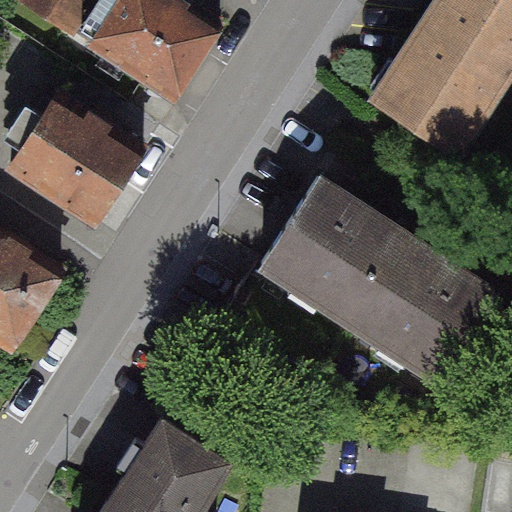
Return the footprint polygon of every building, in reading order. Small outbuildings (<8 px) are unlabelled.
[(78,38),(102,0),(18,0),(78,38)] [(166,103),(215,23),(176,0),(113,0),(82,51),(166,103)] [(511,83),(511,15),(487,0),(429,0),(363,104),(460,165),(511,83)] [(511,0),(487,0),(511,15),(511,0)] [(0,178),(98,236),(152,145),(48,84),(0,165),(0,178)] [(483,272),(321,172),(252,282),(414,382),(483,272)] [(0,351),(16,361),(73,270),(0,224),(0,351)] [(91,511),(195,511),(231,453),(154,403),(91,511)]
